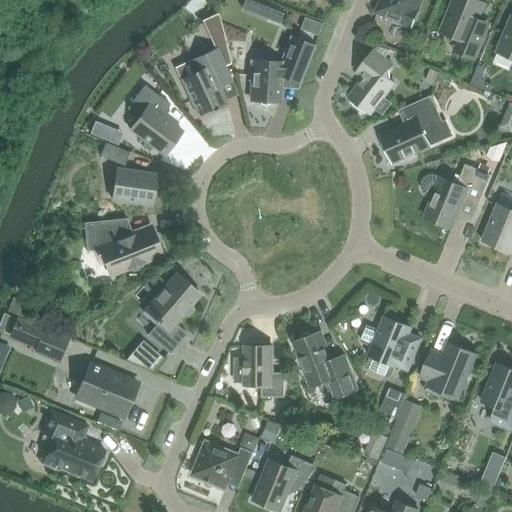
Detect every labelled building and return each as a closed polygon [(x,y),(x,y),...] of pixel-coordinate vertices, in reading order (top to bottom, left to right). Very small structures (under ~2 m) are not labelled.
[(189,0),(199,8),(206,0),(189,0)] [(285,0),(262,0),(286,10),(290,2),(285,0)] [(381,0),(376,13),(411,27),(422,0),(381,0)] [(455,51),(463,55),(476,60),(486,36),(491,25),(478,20),(485,4),(474,0),(453,0),(441,32),(460,40),(455,51)] [(271,7),(267,19),(279,24),(284,12),(271,7)] [(511,16),(497,52),(511,58),(511,69),(511,73),(511,16)] [(305,19),(300,30),(317,37),(321,25),(305,19)] [(224,38),(213,43),(217,50),(225,68),(231,65),(224,38)] [(250,61),(248,82),(252,82),(251,101),(279,103),(281,79),(287,79),(300,84),(314,47),(296,39),(286,63),(250,61)] [(413,42),(408,55),(416,58),(421,45),(413,42)] [(217,50),(195,60),(200,71),(182,80),(199,117),(227,104),(225,100),(220,89),(232,83),(227,73),(225,68),(217,50)] [(375,51),(357,73),(364,78),(349,98),(371,115),(375,109),(383,115),(392,104),(384,98),(395,84),(384,75),(393,65),(385,59),(376,51),(375,51)] [(401,58),(399,64),(409,68),(411,62),(401,58)] [(433,72),(426,85),(433,88),(440,75),(433,72)] [(475,75),(471,86),(482,90),(486,79),(475,75)] [(145,86),(126,110),(138,119),(130,130),(164,156),(182,131),(161,116),(170,104),(145,86)] [(443,122),(431,97),(400,111),(406,125),(381,136),(393,163),(430,146),(453,136),(446,121),(443,122)] [(511,133),(511,102),(500,129),(511,133)] [(95,122),(90,134),(102,139),(107,127),(95,122)] [(130,153),(106,143),(100,156),(124,166),(130,153)] [(492,147),(487,157),(500,162),(509,143),(492,147)] [(433,198),(425,217),(452,229),(465,198),(480,204),(491,175),(466,165),(457,186),(440,179),(437,176),(433,176),(429,177),(425,179),(423,182),(422,187),(423,191),(425,194),(429,197),(433,198)] [(156,175),(117,169),(112,200),(152,206),(156,175)] [(511,210),(498,204),(489,225),(483,241),(511,253),(511,210)] [(127,219),(84,223),(87,252),(100,250),(110,277),(163,256),(152,227),(133,235),(127,219)] [(176,324),(201,295),(176,274),(145,310),(159,322),(148,335),(170,354),(187,334),(176,324)] [(161,282),(154,276),(148,282),(156,288),(161,282)] [(13,298),(7,313),(24,320),(30,305),(13,298)] [(3,315),(0,321),(0,334),(2,335),(8,318),(3,315)] [(407,340),(412,328),(385,317),(379,331),(370,327),(369,329),(367,329),(363,339),(364,340),(363,342),(373,346),(369,356),(371,357),(367,367),(369,368),(368,369),(386,377),(387,375),(389,376),(393,366),(396,367),(397,366),(409,371),(420,345),(407,340)] [(58,361),(67,339),(19,319),(13,332),(11,337),(21,341),(20,342),(37,349),(36,352),(58,361)] [(311,388),(327,382),(334,399),(358,390),(345,356),(332,361),(321,333),(294,343),(311,388)] [(459,399),(477,355),(448,343),(443,355),(432,350),(421,378),(429,381),(426,390),(441,396),(442,392),(459,399)] [(165,356),(150,344),(137,359),(152,372),(165,356)] [(262,397),(285,397),(285,374),(273,373),(273,347),(266,347),(263,345),(254,345),(252,347),(245,347),(245,360),(245,385),(262,385),(262,397)] [(0,346),(0,371),(9,350),(0,346)] [(137,383),(91,363),(77,398),(123,418),(137,383)] [(511,369),(498,363),(482,402),(493,407),(495,411),(491,422),(511,430),(511,369)] [(3,391),(14,404),(25,394),(13,381),(3,391)] [(28,398),(18,402),(23,413),(33,409),(28,398)] [(405,402),(386,449),(394,453),(414,405),(405,402)] [(59,468),(92,481),(105,451),(82,441),(88,426),(51,412),(42,434),(53,438),(50,447),(47,446),(40,463),(58,471),(59,468)] [(258,418),(250,421),(254,433),(262,430),(258,418)] [(267,424),(261,439),(272,444),(279,429),(267,424)] [(374,433),(365,455),(380,461),(389,439),(374,433)] [(237,455),(218,447),(206,442),(193,475),(226,489),(228,484),(232,474),(243,479),(254,453),(240,447),(237,455)] [(334,450),(324,445),(320,455),(330,459),(334,450)] [(292,486),(303,491),(314,465),(292,456),(287,467),(270,460),(253,500),(281,511),(292,486)] [(481,484),(493,489),(496,481),(484,476),(481,484)] [(354,511),(360,498),(345,491),(347,485),(335,480),(331,490),(317,485),(305,511),(354,511)] [(418,511),(419,511),(397,502),(392,511),(386,511),(373,506),(370,511),(418,511)]
